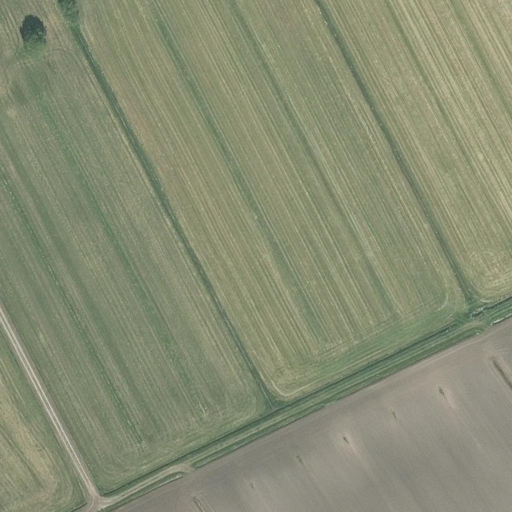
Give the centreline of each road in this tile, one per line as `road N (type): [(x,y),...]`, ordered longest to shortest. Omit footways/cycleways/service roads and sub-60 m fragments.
road 1 (track): [(511,306),(89,511)]
road 2 (track): [(96,508),(0,318)]
